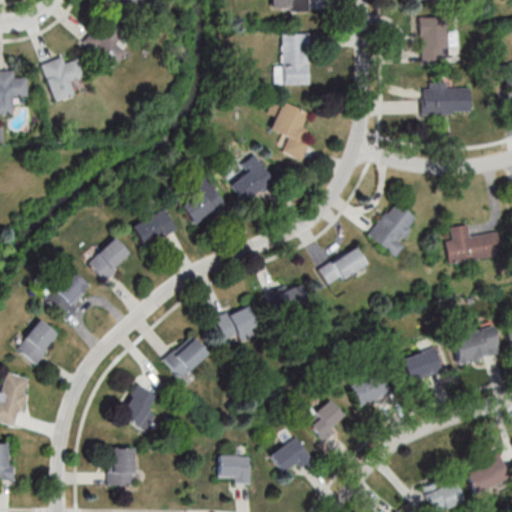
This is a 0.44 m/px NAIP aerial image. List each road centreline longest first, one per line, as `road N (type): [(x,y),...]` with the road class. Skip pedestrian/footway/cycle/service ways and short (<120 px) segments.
road 1 (residential): [(60,511),(74,404),(106,345),(164,296),(310,222),(352,167),(361,137),(360,0)]
road 2 (residential): [(335,511),(387,453),(433,426),(511,401)]
road 3 (residential): [(511,156),(439,168),(358,147)]
